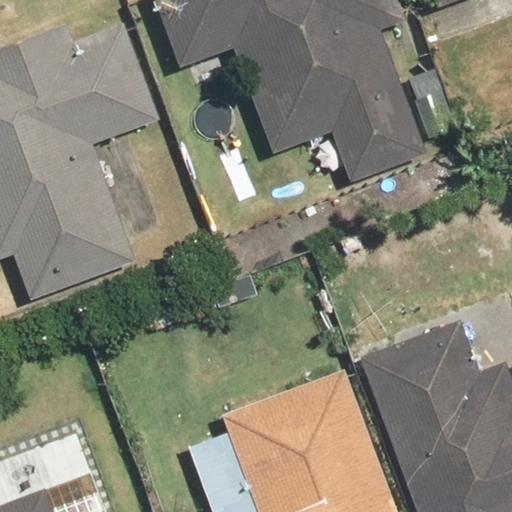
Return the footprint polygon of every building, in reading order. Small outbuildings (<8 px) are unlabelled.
[(402,21),(394,0),(137,0),(162,68),(231,43),(274,160),(292,153),(304,186),(341,173),(345,187),(424,159),(377,30),(402,21)] [(511,0),(430,0),(436,13),(468,0),(511,0)] [(71,43),(63,22),(0,43),(0,264),(10,261),(26,306),(133,269),(125,244),(163,231),(129,132),(159,121),(126,24),(71,43)] [(511,511),(511,295),(353,358),(413,511),(511,511)] [(396,511),(344,366),(216,412),(251,511),(396,511)] [(52,511),(24,447),(0,458),(0,511),(52,511)]
